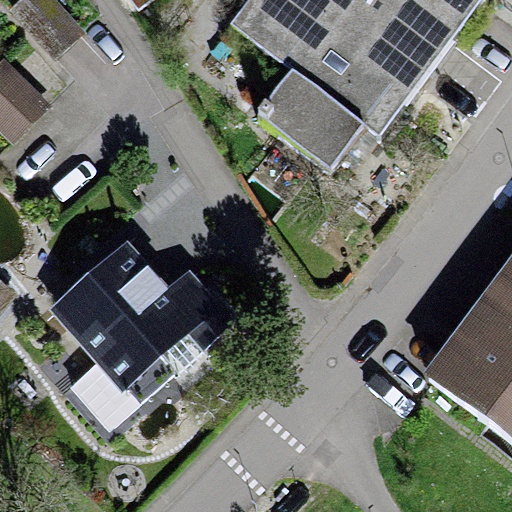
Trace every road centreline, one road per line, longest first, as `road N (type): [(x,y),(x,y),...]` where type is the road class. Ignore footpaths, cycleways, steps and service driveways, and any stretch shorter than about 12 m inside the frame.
road 1 (residential): [(318,393),(298,315),(104,0)]
road 2 (residential): [(318,393),(511,136)]
road 3 (residential): [(195,511),(318,393)]
road 4 (residential): [(318,393),(382,511)]
